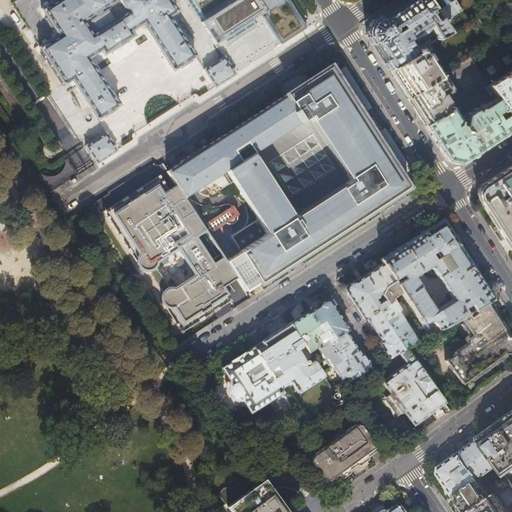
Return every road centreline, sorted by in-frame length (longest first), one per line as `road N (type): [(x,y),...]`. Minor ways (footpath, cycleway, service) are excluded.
road 1 (residential): [(64,201),(340,24)]
road 2 (residential): [(184,358),(446,188)]
road 3 (residential): [(340,24),(446,188)]
road 4 (residential): [(403,461),(511,382)]
